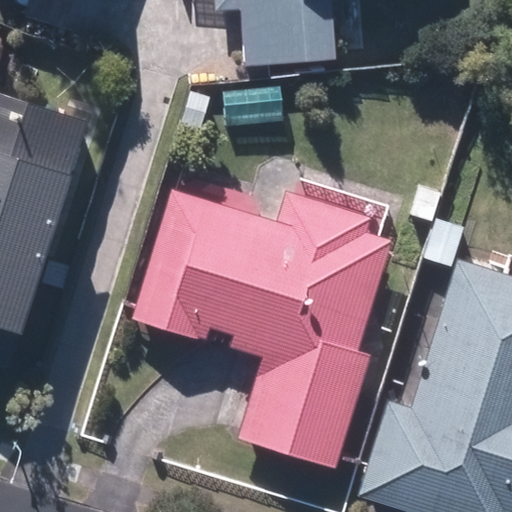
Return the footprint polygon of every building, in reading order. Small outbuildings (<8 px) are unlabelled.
[(41,0),(36,20),(99,39),(111,0),(41,0)] [(223,0),(244,0),(249,59),(336,53),(332,0),(215,0),(215,1),(223,0)] [(0,354),(20,361),(33,322),(98,116),(0,84),(0,354)] [(228,94),(230,128),(292,123),(290,91),(228,94)] [(185,123),(206,131),(216,103),(195,95),(185,123)] [(410,208),(436,216),(446,188),(420,179),(410,208)] [(239,432),(337,461),(370,352),(360,349),(396,236),(368,228),(373,213),(289,187),(281,218),(174,185),(136,310),(209,332),(212,320),(238,328),(235,340),(264,349),(239,432)] [(427,253),(456,262),(468,224),(440,215),(427,253)] [(511,511),(511,269),(468,254),(418,400),(398,394),(369,478),(466,511),(511,511)]
